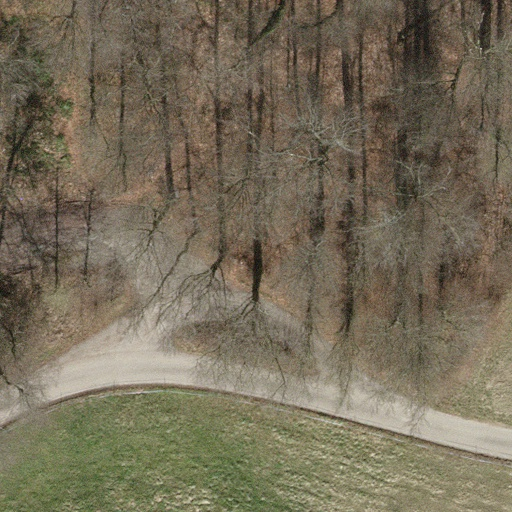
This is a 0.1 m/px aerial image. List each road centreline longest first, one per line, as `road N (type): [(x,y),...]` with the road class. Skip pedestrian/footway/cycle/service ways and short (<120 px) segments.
road 1 (unclassified): [(511,448),(381,402),(118,364),(0,412)]
road 2 (track): [(0,231),(82,222),(156,246),(381,402)]
